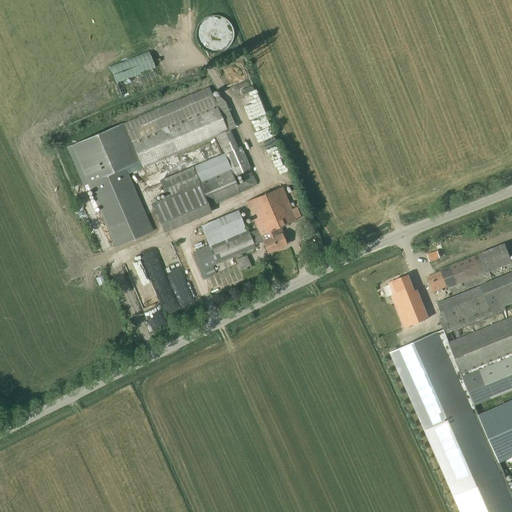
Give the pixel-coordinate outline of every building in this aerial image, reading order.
[(213,39),(209,43),(216,51),(229,39),(216,23),(210,28),(211,30),(208,33),(213,39)] [(150,51),(110,65),(122,98),(162,84),(150,51)] [(219,95),(214,98),(209,87),(137,118),(124,123),(67,148),(83,185),(87,183),(115,248),(153,231),(129,173),(143,168),(156,162),(176,153),(217,136),(225,154),(164,179),(163,180),(167,190),(164,192),(166,197),(151,203),(164,233),(212,213),(209,207),(241,194),(241,193),(255,187),(254,186),(257,185),(251,170),(241,147),(238,148),(233,136),(231,130),(233,129),(219,95)] [(274,162),(282,159),(279,149),(270,152),(274,162)] [(282,233),(284,233),(281,226),(296,220),(302,218),(297,207),(292,209),(283,186),(246,202),(257,229),(249,232),(247,228),(246,229),(238,210),(200,226),(209,246),(196,251),(204,269),(255,247),(254,245),(263,241),(268,252),(286,245),(282,233)] [(307,227),(306,231),(307,234),(310,236),(314,235),(315,232),(314,228),(311,226),(307,227)] [(511,260),(505,243),(478,254),(464,260),(440,269),(441,271),(427,277),(433,293),(444,289),(444,290),(464,282),(511,262),(511,260)] [(435,246),(426,250),(430,261),(440,257),(435,246)] [(240,271),(251,268),(248,255),(237,258),(240,271)] [(511,303),(511,272),(480,285),(480,286),(437,303),(443,318),(439,320),(445,334),(506,310),(504,307),(511,303)] [(414,291),(408,275),(389,282),(390,284),(383,287),(387,297),(392,296),(404,328),(429,319),(417,289),(414,291)] [(167,296),(192,296),(193,283),(182,283),(182,286),(168,286),(167,296)] [(441,328),(391,351),(427,433),(477,410),(475,405),(511,390),(511,318),(448,344),(441,328)] [(477,410),(427,433),(455,496),(462,511),(511,511),(511,491),(499,462),(501,461),(511,456),(511,399),(479,414),(477,410)]
